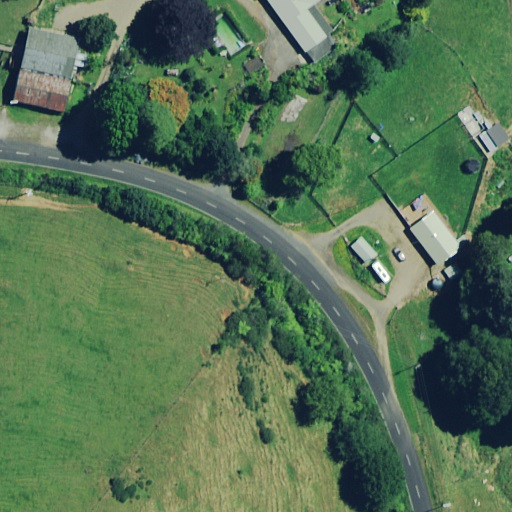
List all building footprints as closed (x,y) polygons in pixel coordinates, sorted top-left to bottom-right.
[(266,0),(313,63),(340,43),(312,4),(317,0),(266,0)] [(71,79),(79,39),(29,28),(20,68),(13,101),(63,112),(71,79)] [(264,66),(258,56),(244,64),(249,74),(264,66)] [(480,154),(472,161),(480,171),(488,164),(480,154)] [(461,248),(433,211),(409,229),(437,266),(461,248)] [(369,246),(360,237),(351,247),(368,263),(377,253),(369,246)]
